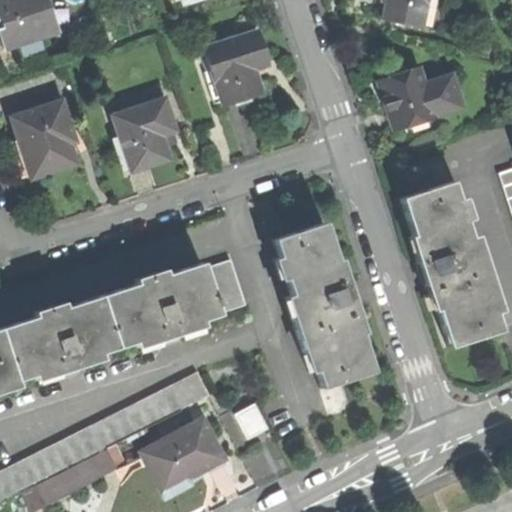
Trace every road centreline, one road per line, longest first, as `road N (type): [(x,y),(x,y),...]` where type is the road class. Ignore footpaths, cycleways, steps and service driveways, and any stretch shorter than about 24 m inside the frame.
road 1 (residential): [(347,143),(22,250),(4,245),(0,232)]
road 2 (residential): [(443,444),(347,143)]
road 3 (residential): [(294,511),(443,444)]
road 4 (residential): [(347,143),(293,0)]
